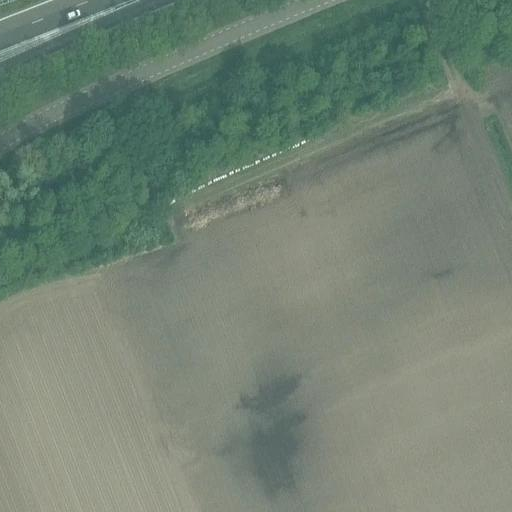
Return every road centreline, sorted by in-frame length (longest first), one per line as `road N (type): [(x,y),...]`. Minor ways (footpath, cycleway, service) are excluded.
road 1 (unclassified): [(0,148),(101,90),(317,0)]
road 2 (motorway): [(0,66),(124,0)]
